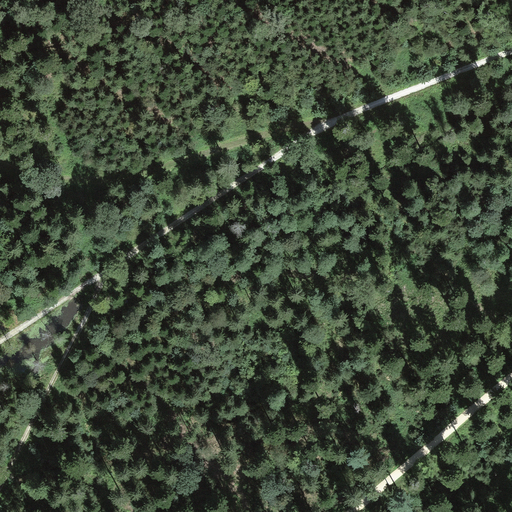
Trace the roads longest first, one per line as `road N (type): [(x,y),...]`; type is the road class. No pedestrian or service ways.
road 1 (track): [(108,269),(321,122),(511,51)]
road 2 (track): [(321,122),(289,123),(138,169),(76,175),(0,166)]
road 3 (track): [(0,479),(108,269)]
road 4 (track): [(351,511),(511,376)]
road 5 (track): [(0,341),(108,269)]
